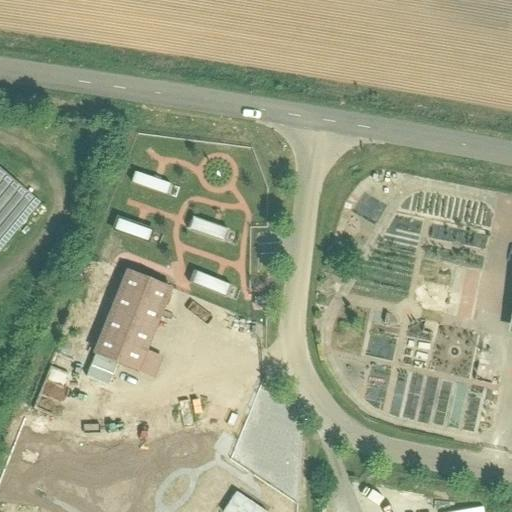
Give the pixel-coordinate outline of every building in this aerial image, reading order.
[(0,248),(40,203),(0,167),(0,248)] [(222,241),(226,229),(193,218),(189,231),(222,241)] [(175,286),(131,269),(97,352),(140,370),(175,286)] [(193,284),(224,296),(228,286),(197,274),(193,284)] [(204,402),(198,425),(236,435),(242,412),(204,402)] [(18,444),(44,454),(55,426),(29,416),(18,444)] [(263,511),(237,493),(223,511),(263,511)]
